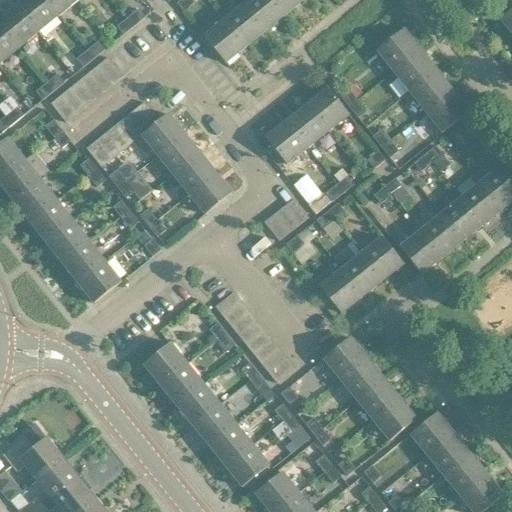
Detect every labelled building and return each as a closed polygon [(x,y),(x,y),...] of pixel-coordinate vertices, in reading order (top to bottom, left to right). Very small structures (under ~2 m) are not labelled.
[(58,16),(44,0),(24,0),(16,6),(38,33),(58,16)] [(44,0),(58,16),(78,0),(44,0)] [(194,3),(191,0),(180,0),(177,4),(184,12),(194,3)] [(271,0),(249,0),(243,5),(265,31),(284,15),(271,0)] [(271,0),(284,15),(303,0),(271,0)] [(243,5),(224,21),(245,47),(265,31),(243,5)] [(16,6),(0,19),(0,28),(17,49),(38,33),(16,6)] [(138,9),(127,18),(134,27),(145,18),(138,9)] [(511,34),(511,10),(500,20),(511,34)] [(134,27),(127,18),(117,27),(123,35),(134,27)] [(224,21),(204,37),(225,63),(245,47),(224,21)] [(0,63),(17,49),(0,28),(0,63)] [(420,50),(403,30),(377,51),(393,71),(420,50)] [(93,60),(105,50),(98,42),(86,51),(93,60)] [(436,71),(420,50),(393,71),(410,92),(436,71)] [(93,60),(86,51),(76,59),(83,68),(93,60)] [(123,76),(108,58),(98,66),(114,84),(123,76)] [(114,84),(98,66),(89,73),(104,92),(114,84)] [(453,92),(436,71),(410,92),(426,113),(453,92)] [(104,92),(89,73),(79,81),(94,100),(104,92)] [(57,74),(45,84),(52,93),(64,83),(57,74)] [(94,100),(79,81),(70,89),(85,107),(94,100)] [(52,93),(45,84),(35,92),(42,101),(52,93)] [(328,88),(307,105),(328,132),(349,115),(328,88)] [(70,89),(60,97),(75,115),(85,107),(70,89)] [(348,107),(357,100),(348,89),(340,96),(348,107)] [(469,112),(453,92),(426,113),(443,133),(469,112)] [(75,115),(60,97),(51,104),(66,123),(75,115)] [(357,100),(348,107),(358,119),(366,112),(357,100)] [(398,100),(377,114),(383,124),(404,110),(398,100)] [(159,121),(144,103),(134,110),(149,129),(159,121)] [(328,132),(307,105),(286,122),(307,148),(328,132)] [(17,107),(4,117),(11,125),(24,116),(17,107)] [(149,129),(134,110),(125,118),(140,137),(141,136),(149,129)] [(159,121),(149,129),(141,136),(157,156),(184,134),(168,114),(159,121)] [(11,125),(4,117),(0,120),(0,130),(2,133),(11,125)] [(125,118),(115,126),(130,144),(140,137),(125,118)] [(61,130),(53,120),(45,127),(53,136),(61,130)] [(474,129),(467,120),(455,130),(463,139),(474,129)] [(307,148),(286,122),(265,138),(287,165),(307,148)] [(130,144),(115,126),(106,134),(121,152),(130,144)] [(71,142),(61,130),(53,136),(62,148),(71,142)] [(381,149),(390,141),(381,130),(372,137),(381,149)] [(106,134),(96,141),(111,160),(121,152),(106,134)] [(184,134),(157,156),(173,175),(200,154),(184,134)] [(7,139),(0,144),(0,177),(23,159),(7,139)] [(111,160),(96,141),(86,149),(101,168),(111,160)] [(390,141),(381,149),(389,159),(398,152),(390,141)] [(435,146),(425,154),(432,163),(437,168),(446,161),(442,156),(443,155),(435,146)] [(385,160),(378,151),(367,160),(374,169),(385,160)] [(216,174),(200,154),(173,175),(189,195),(216,174)] [(432,163),(425,154),(413,164),(420,172),(432,163)] [(40,180),(23,159),(0,177),(0,184),(13,201),(40,180)] [(87,176),(96,169),(88,159),(80,166),(87,176)] [(511,177),(502,165),(481,182),(503,209),(511,201),(511,177)] [(106,181),(96,169),(87,176),(97,188),(106,181)] [(117,188),(126,181),(117,170),(108,177),(117,188)] [(216,174),(189,195),(205,215),(232,194),(216,174)] [(347,176),(337,184),(344,193),(354,185),(347,176)] [(384,187),(391,196),(402,187),(395,178),(384,187)] [(40,180),(13,201),(29,222),(56,200),(40,180)] [(126,181),(117,188),(126,199),(135,192),(126,181)] [(503,209),(481,182),(461,198),(483,225),(503,209)] [(344,193),(337,184),(325,193),(332,202),(344,193)] [(391,196),(384,187),(373,196),(380,205),(391,196)] [(461,198),(440,215),(462,242),(483,225),(461,198)] [(308,218),(294,199),(283,207),(298,226),(308,218)] [(72,221),(56,200),(29,222),(46,242),(72,221)] [(120,217),(129,210),(121,200),(112,208),(120,217)] [(327,212),(334,221),(345,212),(338,203),(327,212)] [(283,207),(274,215),(289,234),(298,226),(283,207)] [(149,228),(158,221),(148,209),(139,216),(149,228)] [(139,223),(129,210),(120,217),(130,230),(139,223)] [(327,212),(318,219),(316,221),(323,230),(334,221),(327,212)] [(289,234),(274,215),(264,223),(279,242),(289,234)] [(440,215),(420,231),(442,258),(462,242),(440,215)] [(72,221),(46,242),(62,263),(89,242),(72,221)] [(165,231),(158,221),(149,228),(156,238),(165,231)] [(442,258),(420,231),(399,248),(421,275),(442,258)] [(297,236),(285,245),(292,254),(304,245),(297,236)] [(382,281),(403,264),(382,238),(361,254),(382,281)] [(152,257),(161,250),(152,239),(144,246),(152,257)] [(89,242),(62,263),(78,283),(105,262),(89,242)] [(382,281),(361,254),(341,271),(362,297),(382,281)] [(105,262),(78,283),(94,304),(121,283),(105,262)] [(362,297),(341,271),(320,288),(341,314),(362,297)] [(295,369),(234,292),(215,307),(277,384),(295,369)] [(225,333),(217,324),(208,331),(216,340),(225,333)] [(225,333),(216,340),(226,352),(235,345),(225,333)] [(366,359),(350,338),(323,359),(340,380),(366,359)] [(160,385),(186,364),(170,344),(143,365),(160,385)] [(366,359),(340,380),(357,400),(383,379),(366,359)] [(203,384),(186,364),(160,385),(176,406),(203,384)] [(257,374),(249,364),(240,371),(249,381),(257,374)] [(257,374),(249,381),(258,393),(267,386),(257,374)] [(305,374),(281,395),(290,406),(315,386),(305,374)] [(383,379),(357,400),(373,421),(400,400),(383,379)] [(203,384),(176,406),(193,426),(219,405),(203,384)] [(400,400),(373,421),(390,441),(416,420),(400,400)] [(282,422),(291,415),(283,404),(274,411),(282,422)] [(236,425),(219,405),(193,426),(209,447),(236,425)] [(453,434),(437,414),(410,435),(427,456),(453,434)] [(291,415),(282,422),(291,433),(300,426),(291,415)] [(313,435),(322,428),(313,417),(305,424),(313,435)] [(253,446),(236,425),(209,447),(226,467),(253,446)] [(331,439),(322,428),(313,435),(322,447),(331,439)] [(470,455),(453,434),(427,456),(444,476),(470,455)] [(37,481),(63,459),(47,439),(35,448),(26,437),(3,455),(16,472),(24,466),(37,481)] [(269,466),(253,446),(226,467),(242,488),(269,466)] [(323,473),(332,466),(324,455),(315,462),(323,473)] [(470,455),(444,476),(460,497),(487,475),(470,455)] [(347,477),(355,469),(346,458),(337,465),(347,477)] [(63,459),(37,481),(48,496),(41,502),(38,497),(19,511),(38,511),(79,479),(63,459)] [(332,466),(323,473),(332,484),(341,477),(332,466)] [(372,484),(381,477),(372,466),(363,473),(372,484)] [(269,511),(274,511),(298,493),(282,473),(255,494),(269,511)] [(323,473),(308,485),(320,500),(335,488),(323,473)] [(483,511),(503,496),(487,475),(460,497),(472,511),(483,511)] [(79,511),(95,499),(79,479),(38,511),(49,511),(56,505),(61,511),(79,511)] [(368,504),(377,497),(369,487),(360,494),(368,504)] [(313,511),(298,493),(274,511),(313,511)] [(395,511),(399,511),(406,507),(396,496),(387,503),(395,511)] [(377,497),(368,504),(374,511),(382,511),(387,509),(377,497)] [(105,511),(95,499),(79,511),(105,511)]
